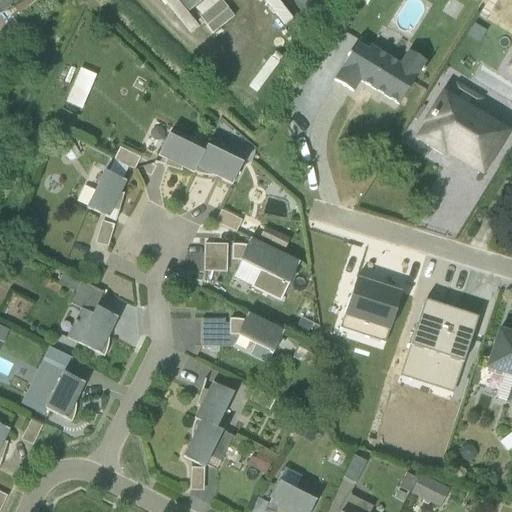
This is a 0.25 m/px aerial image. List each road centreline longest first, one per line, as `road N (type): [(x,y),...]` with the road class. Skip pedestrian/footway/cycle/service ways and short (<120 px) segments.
road 1 (residential): [(96,475),(162,343),(157,271),(167,236)]
road 2 (residential): [(511,271),(315,211)]
road 3 (unknown): [(150,0),(190,24),(226,25),(263,0)]
